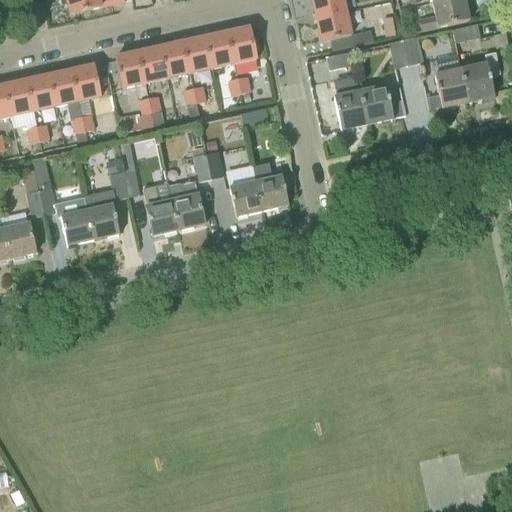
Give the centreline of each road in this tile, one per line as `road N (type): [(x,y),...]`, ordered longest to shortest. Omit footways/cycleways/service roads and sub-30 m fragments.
road 1 (residential): [(0,311),(322,241)]
road 2 (residential): [(10,54),(264,0)]
road 3 (residential): [(322,241),(273,0)]
road 4 (residential): [(322,241),(511,199)]
